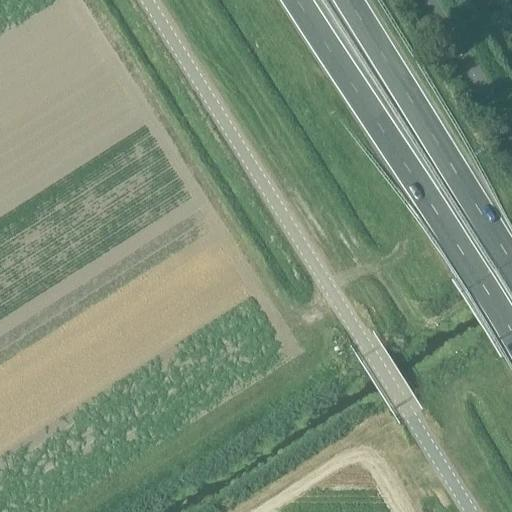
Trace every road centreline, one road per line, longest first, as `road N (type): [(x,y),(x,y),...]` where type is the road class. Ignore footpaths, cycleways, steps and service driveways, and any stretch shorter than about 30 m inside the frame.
road 1 (unclassified): [(470,511),(146,0)]
road 2 (trunk): [(299,0),(511,334)]
road 3 (trunk): [(511,264),(347,0)]
